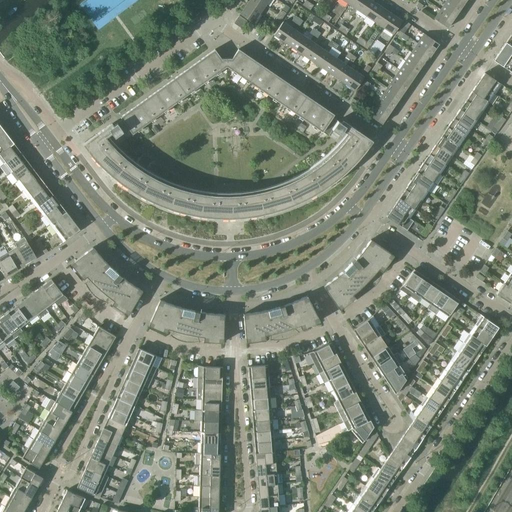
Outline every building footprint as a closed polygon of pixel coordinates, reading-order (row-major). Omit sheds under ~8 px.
[(266,5),(258,0),(249,0),(248,2),(247,1),(245,4),(259,14),(266,5)] [(350,0),(348,4),(357,10),(363,0),(350,0)] [(363,0),(357,10),(366,16),(375,3),(370,0),(363,0)] [(464,0),(447,0),(447,1),(461,11),(464,7),(463,6),(466,1),(464,0)] [(447,1),(440,10),(454,19),(457,14),(458,15),(461,11),(447,1)] [(375,3),(366,16),(375,22),(385,7),(382,5),(381,7),(375,3)] [(259,14),(245,4),(243,7),(244,8),(240,14),(253,23),(259,14)] [(385,7),(375,22),(384,28),(393,15),(387,11),(388,9),(385,7)] [(454,19),(440,10),(434,19),(447,28),(454,19)] [(233,23),(240,27),(241,29),(247,21),(239,15),(233,23)] [(393,15),(384,28),(393,35),(403,20),(400,17),(399,19),(393,15)] [(282,43),(292,28),(283,22),(274,35),(280,39),(279,41),(282,43)] [(292,28),(282,43),(285,45),(286,44),(292,48),(301,34),(292,28)] [(301,34),(292,48),(298,52),(297,53),(300,55),(310,40),(301,34)] [(424,34),(418,43),(432,53),(439,44),(424,34)] [(319,47),(310,40),(300,55),(303,57),(304,56),(310,60),(319,47)] [(432,53),(418,43),(411,52),(425,61),(428,57),(429,58),(432,53)] [(511,48),(505,43),(499,51),(511,60),(511,48)] [(374,54),(377,49),(372,46),(369,51),(374,54)] [(319,47),(310,60),(316,64),(315,65),(318,67),(328,53),(319,47)] [(215,50),(201,59),(213,77),(227,67),(240,76),(252,59),(238,50),(232,59),(221,59),(215,50)] [(508,70),(511,64),(511,60),(499,51),(493,60),(508,70)] [(411,52),(405,61),(420,71),(423,67),(422,66),(425,61),(411,52)] [(328,53),(318,67),(321,70),(322,68),(328,72),(337,59),(328,53)] [(201,59),(174,79),(186,96),(206,82),(210,88),(216,83),(212,77),(213,77),(201,59)] [(252,59),(240,76),(254,86),(267,95),(279,78),(266,68),(252,59)] [(337,59),(328,72),(333,76),(332,77),(335,80),(346,65),(337,59)] [(405,61),(399,70),(413,79),(416,74),(417,75),(420,71),(405,61)] [(346,65),(335,80),(339,82),(340,80),(345,84),(354,71),(346,65)] [(399,70),(393,79),(408,89),(411,85),(409,84),(413,79),(399,70)] [(354,71),(345,84),(351,88),(350,90),(354,92),(364,77),(354,71)] [(478,82),(494,93),(501,84),(484,73),(478,82)] [(279,78),(267,95),(295,114),(307,97),(279,78)] [(174,79),(147,98),(159,115),(186,96),(174,79)] [(393,79),(387,88),(400,97),(404,92),(405,93),(408,89),(393,79)] [(494,93),(478,82),(472,91),(488,102),(494,93)] [(400,97),(387,88),(381,97),(396,107),(399,103),(397,102),(400,97)] [(488,102),(472,91),(466,100),(482,111),(488,102)] [(307,97),(295,114),(322,133),(332,118),(334,115),(307,97)] [(381,97),(375,106),(388,115),(391,110),(393,111),(396,107),(381,97)] [(147,98),(120,118),(122,120),(132,135),(159,115),(147,98)] [(466,100),(460,109),(476,120),(482,111),(466,100)] [(388,115),(375,106),(368,115),(382,124),(388,115)] [(476,120),(460,109),(453,118),(470,129),(476,120)] [(494,127),(498,121),(492,117),(486,126),(496,133),(498,130),(494,127)] [(332,118),(322,133),(328,137),(333,130),(338,122),(332,118)] [(470,129),(453,118),(447,127),(464,138),(470,129)] [(122,120),(116,124),(122,132),(126,139),(132,135),(122,120)] [(112,123),(82,145),(84,147),(85,149),(87,151),(88,153),(90,155),(92,157),(93,158),(95,160),(97,162),(98,164),(100,166),(102,168),(104,169),(105,171),(107,173),(109,175),(111,176),(113,178),(115,179),(117,181),(119,183),(121,184),(123,186),(125,187),(127,188),(129,190),(131,191),(134,192),(136,194),(138,195),(140,196),(142,198),(144,199),(147,200),(149,201),(151,202),(154,203),(156,204),(158,205),(161,206),(163,207),(165,208),(168,209),(170,210),(172,210),(175,211),(177,212),(180,212),(182,213),(185,214),(187,214),(188,215),(189,215),(192,215),(194,216),(197,216),(199,217),(202,217),(204,217),(207,218),(209,218),(212,218),(214,218),(217,218),(219,219),(222,219),(225,219),(227,219),(230,219),(232,219),(235,219),(237,218),(240,218),(242,218),(245,218),(248,217),(250,217),(253,217),(255,216),(258,216),(261,215),(263,215),(266,214),(268,214),(271,213),(273,212),(276,211),(279,211),(281,210),(283,209),(286,208),(288,207),(291,207),(293,206),(295,205),(298,204),(300,202),(303,201),(305,200),(307,199),(309,198),(312,197),(314,195),(316,194),(318,193),(320,191),(323,190),(325,189),(327,187),(329,186),(331,184),(333,183),(336,181),(338,179),(340,178),(342,176),(344,174),(346,172),(347,171),(349,170),(350,168),(351,167),(353,165),(355,163),(357,161),(359,159),(360,157),(362,155),(364,153),(366,151),(367,149),(369,146),(371,144),(373,142),(343,121),(341,124),(338,122),(333,130),(328,137),(330,138),(336,142),(339,144),(341,145),(340,146),(339,148),(337,149),(336,151),(334,153),(332,154),(331,156),(329,157),(327,159),(326,160),(324,162),(322,163),(320,164),(318,166),(317,167),(315,168),(313,170),(311,171),(309,172),(307,174),(305,175),(303,176),(301,177),(299,178),(297,179),(295,180),(293,181),(291,182),(289,183),(287,184),(285,185),(283,186),(280,187),(278,187),(276,188),(274,189),(271,190),(269,190),(267,191),(265,191),(263,192),(260,192),(258,193),(256,193),(254,194),(251,194),(249,195),(247,195),(245,195),(243,195),(242,195),(240,196),(238,196),(235,196),(233,196),(230,196),(227,196),(225,196),(222,196),(219,196),(217,196),(214,196),(212,196),(209,195),(206,195),(204,195),(201,194),(198,194),(196,193),(193,193),(191,192),(188,191),(186,191),(183,190),(181,189),(178,188),(176,188),(173,187),(171,186),(168,185),(166,184),(163,183),(161,182),(158,181),(156,179),(154,178),(151,177),(149,176),(147,174),(145,173),(142,171),(140,170),(138,168),(136,167),(134,165),(132,164),(129,162),(127,160),(125,159),(123,157),(121,155),(120,153),(118,152),(116,150),(114,148),(112,146),(110,144),(109,142),(108,141),(106,138),(108,136),(111,133),(115,138),(118,135),(122,132),(116,124),(113,126),(112,123)] [(494,127),(498,130),(502,124),(498,121),(494,127)] [(300,123),(297,129),(303,133),(307,127),(300,123)] [(447,127),(441,136),(458,147),(464,138),(447,127)] [(0,153),(14,143),(7,134),(0,139),(0,153)] [(441,136),(435,145),(452,156),(458,147),(441,136)] [(20,152),(14,143),(0,153),(0,159),(4,164),(20,152)] [(435,145),(429,154),(445,165),(452,156),(435,145)] [(20,152),(4,164),(10,173),(27,160),(20,152)] [(445,165),(429,154),(423,163),(439,174),(445,165)] [(33,169),(27,160),(10,173),(17,181),(33,169)] [(439,174),(423,163),(417,172),(433,183),(439,174)] [(40,178),(33,169),(17,181),(24,190),(40,178)] [(417,172),(411,180),(427,192),(433,183),(417,172)] [(40,178),(24,190),(30,199),(47,186),(40,178)] [(411,180),(405,189),(421,201),(427,192),(411,180)] [(53,195),(47,186),(30,199),(37,207),(53,195)] [(405,189),(399,198),(415,210),(421,201),(405,189)] [(60,203),(53,195),(37,207),(43,216),(60,203)] [(399,198),(392,207),(409,218),(415,210),(399,198)] [(60,203),(43,216),(50,224),(66,212),(60,203)] [(413,221),(409,218),(392,207),(386,216),(406,230),(413,221)] [(66,212),(50,224),(56,233),(73,220),(66,212)] [(73,220),(56,233),(63,242),(80,229),(73,220)] [(385,261),(390,253),(370,240),(365,247),(360,253),(355,259),(343,271),(337,276),(330,281),(323,286),(337,306),(345,301),(352,295),(359,289),(366,282),(372,276),(379,268),(385,261)] [(17,247),(27,264),(37,258),(27,241),(17,247)] [(17,247),(7,253),(18,270),(27,264),(17,247)] [(104,260),(93,247),(74,262),(80,269),(86,276),(93,283),(99,289),(107,295),(114,301),(130,312),(142,291),(135,286),(122,277),(110,266),(104,260)] [(7,253),(0,257),(0,261),(8,275),(18,270),(7,253)] [(0,280),(8,275),(0,261),(0,280)] [(414,269),(403,286),(400,290),(409,296),(412,292),(423,276),(414,269)] [(511,269),(496,294),(511,305),(511,269)] [(423,276),(412,292),(409,296),(418,302),(421,298),(432,282),(423,276)] [(66,299),(52,280),(51,279),(42,286),(54,302),(57,306),(66,299)] [(441,288),(432,282),(421,298),(430,304),(441,288)] [(54,302),(42,286),(33,293),(45,308),(54,302)] [(441,288),(430,304),(427,308),(436,315),(450,294),(441,288)] [(33,293),(25,299),(37,315),(45,308),(33,293)] [(450,294),(436,315),(445,321),(459,300),(450,294)] [(291,328),(300,325),(318,317),(307,296),(299,300),(292,303),(284,305),(268,310),(260,312),(252,313),(243,314),(245,338),(255,337),(264,335),(273,334),(282,331),(291,328)] [(401,308),(391,298),(387,301),(398,313),(401,308)] [(25,299),(16,306),(28,322),(37,315),(25,299)] [(167,303),(160,300),(150,322),(159,325),(167,328),(176,331),(186,334),(195,335),(204,337),(223,338),(224,314),(215,314),(199,312),(191,310),(183,308),(175,306),(167,303)] [(385,304),(381,307),(386,313),(390,309),(385,304)] [(16,306),(8,312),(20,328),(28,322),(16,306)] [(8,312),(0,318),(0,320),(14,339),(23,332),(20,328),(8,312)] [(481,315),(475,325),(492,336),(498,327),(481,315)] [(359,339),(379,326),(373,316),(352,330),(359,339)] [(14,339),(0,320),(0,338),(2,341),(6,345),(14,339)] [(475,325),(469,334),(486,345),(492,336),(475,325)] [(99,326),(93,336),(110,346),(116,336),(99,326)] [(385,335),(379,326),(359,339),(365,348),(381,338),(385,335)] [(432,340),(427,336),(423,333),(419,336),(428,345),(432,340)] [(469,334),(463,343),(480,354),(486,345),(469,334)] [(110,346),(93,336),(87,346),(104,356),(110,346)] [(387,347),(381,338),(365,348),(370,357),(387,347)] [(424,347),(417,339),(413,342),(416,345),(421,350),(424,347)] [(413,342),(403,349),(408,358),(415,353),(412,348),(416,345),(413,342)] [(318,362),(336,353),(331,343),(313,352),(318,362)] [(480,354),(463,343),(457,351),(474,363),(480,354)] [(104,356),(87,346),(82,355),(99,365),(104,356)] [(387,347),(370,357),(376,366),(393,356),(387,347)] [(415,355),(408,358),(414,365),(419,359),(419,358),(426,348),(425,347),(422,350),(415,355)] [(152,366),(156,356),(138,348),(134,358),(152,366)] [(474,363),(457,351),(451,360),(468,372),(474,363)] [(52,356),(51,357),(57,361),(60,355),(55,352),(53,355),(52,356)] [(341,362),(336,353),(318,362),(323,371),(341,362)] [(397,353),(393,356),(376,366),(382,375),(399,365),(403,362),(397,353)] [(99,365),(82,355),(76,364),(94,374),(99,365)] [(156,368),(152,366),(134,358),(129,368),(152,378),(156,368)] [(468,372),(451,360),(444,369),(461,381),(468,372)] [(341,362),(323,371),(319,374),(324,383),(328,381),(346,372),(341,362)] [(76,364),(71,374),(88,384),(94,374),(76,364)] [(249,378),(268,376),(267,365),(248,366),(249,378)] [(407,377),(399,365),(382,375),(395,394),(407,377)] [(198,378),(222,378),(222,367),(203,367),(198,366),(198,378)] [(148,388),(152,378),(129,368),(125,378),(143,386),(148,388)] [(461,381),(444,369),(438,378),(455,390),(461,381)] [(351,382),(346,372),(328,381),(333,391),(351,382)] [(71,374),(66,383),(83,393),(88,384),(71,374)] [(269,387),(268,376),(249,378),(249,388),(269,387)] [(139,396),(143,386),(125,378),(120,388),(139,396)] [(222,378),(198,378),(198,389),(222,389),(222,378)] [(438,378),(432,387),(449,399),(455,390),(438,378)] [(20,387),(13,381),(7,388),(14,394),(20,387)] [(351,382),(333,391),(338,400),(355,391),(351,382)] [(83,393),(66,383),(60,392),(77,402),(83,393)] [(269,387),(249,388),(250,399),(270,398),(269,387)] [(432,387),(426,396),(443,408),(449,399),(432,387)] [(139,396),(120,388),(116,398),(134,406),(139,396)] [(176,392),(175,396),(182,398),(184,390),(177,388),(176,392)] [(222,389),(198,389),(197,399),(202,399),(221,400),(222,389)] [(355,391),(338,400),(333,403),(338,412),(360,401),(355,391)] [(77,402),(60,392),(55,402),(72,412),(77,402)] [(412,400),(405,395),(402,399),(410,404),(412,400)] [(426,396),(420,405),(437,417),(443,408),(426,396)] [(134,406),(116,398),(112,408),(130,416),(134,406)] [(271,408),(270,398),(250,399),(251,410),(271,408)] [(72,412),(55,402),(50,399),(45,409),(49,411),(66,421),(72,412)] [(202,399),(201,410),(221,411),(221,400),(202,399)] [(365,411),(360,401),(338,412),(343,422),(365,411)] [(437,417),(420,405),(414,415),(416,416),(430,425),(433,422),(437,417)] [(112,408),(107,418),(125,426),(130,416),(112,408)] [(272,419),(271,408),(251,410),(252,421),(272,419)] [(410,409),(407,412),(413,420),(416,416),(414,415),(410,409)] [(201,410),(201,421),(221,422),(221,411),(201,410)] [(66,421),(49,411),(44,420),(61,430),(66,421)] [(370,420),(365,411),(343,422),(348,431),(350,430),(352,429),(370,420)] [(413,420),(410,425),(424,434),(430,425),(416,416),(413,420)] [(107,418),(103,428),(121,436),(125,426),(107,418)] [(272,419),(252,421),(253,432),(273,430),(272,419)] [(61,430),(44,420),(38,430),(55,440),(61,430)] [(352,429),(350,430),(362,443),(373,426),(370,420),(352,429)] [(220,432),(221,422),(201,421),(201,432),(220,432)] [(424,434),(410,425),(404,434),(418,443),(423,436),(424,434)] [(117,446),(121,436),(103,428),(98,438),(117,446)] [(55,440),(38,430),(33,439),(50,449),(55,440)] [(274,441),(273,430),(253,432),(254,442),(274,441)] [(220,432),(201,432),(200,443),(220,443),(220,432)] [(418,443),(404,434),(402,436),(398,443),(412,452),(418,443)] [(117,446),(98,438),(94,448),(112,456),(117,446)] [(50,449),(33,439),(27,448),(44,458),(50,449)] [(275,451),(274,441),(254,442),(255,453),(275,451)] [(220,454),(220,443),(200,443),(200,454),(220,454)] [(412,452),(398,443),(392,451),(406,461),(411,455),(412,452)] [(44,458),(27,448),(22,458),(39,468),(44,458)] [(94,448),(90,458),(108,465),(112,456),(94,448)] [(275,462),(275,451),(255,453),(256,464),(275,462)] [(392,451),(386,460),(400,471),(406,461),(392,451)] [(219,465),(220,454),(200,454),(196,453),(195,464),(200,464),(219,465)] [(104,475),(108,465),(90,458),(85,467),(104,475)] [(386,460),(380,469),(394,479),(398,475),(400,471),(386,460)] [(275,462),(256,464),(257,475),(276,473),(275,462)] [(219,476),(219,465),(200,464),(199,475),(219,476)] [(104,475),(85,467),(81,477),(99,485),(104,475)] [(394,479),(380,469),(378,467),(371,477),(388,488),(394,479)] [(20,478),(37,487),(43,477),(25,468),(20,478)] [(281,473),(276,473),(257,475),(258,486),(277,484),(282,483),(281,473)] [(219,476),(199,475),(195,475),(195,486),(199,486),(219,487),(219,476)] [(102,486),(99,485),(81,477),(77,487),(95,495),(98,497),(102,486)] [(371,477),(365,486),(382,497),(388,488),(371,477)] [(20,478),(15,487),(32,497),(37,487),(20,478)] [(278,495),(277,484),(258,486),(258,496),(278,495)] [(199,486),(199,497),(219,497),(219,487),(199,486)] [(382,497),(365,486),(359,495),(376,506),(382,497)] [(15,487),(9,496),(27,506),(32,497),(15,487)] [(62,500),(80,508),(85,498),(67,490),(62,500)] [(279,505),(278,495),(258,496),(259,507),(279,505)] [(359,495),(353,504),(364,511),(372,511),(376,506),(359,495)] [(23,511),(27,506),(9,496),(4,506),(15,511),(23,511)] [(219,497),(199,497),(198,508),(218,508),(219,497)] [(62,500),(57,510),(62,511),(78,511),(80,508),(62,500)]
